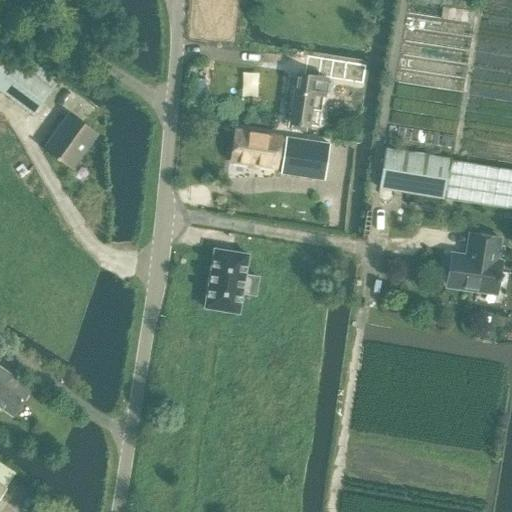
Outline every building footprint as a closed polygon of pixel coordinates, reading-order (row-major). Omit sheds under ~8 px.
[(409,0),(410,2),(470,11),(471,0),(409,0)] [(0,51),(0,92),(31,115),(50,89),(57,79),(31,60),(24,69),(0,51)] [(322,73),(353,78),(355,65),(324,60),(322,73)] [(289,123),(308,126),(313,94),(324,96),(327,78),(297,73),(289,123)] [(43,149),(71,169),(96,135),(68,115),(43,149)] [(236,129),(231,161),(275,168),(277,153),(279,137),(279,136),(236,129)] [(279,137),(277,153),(283,154),(280,173),(323,180),(329,144),(279,137)] [(384,149),(378,189),(444,199),(511,210),(511,170),(450,161),(451,160),(384,149)] [(501,263),(495,263),(499,239),(471,235),(467,259),(450,256),(446,286),(496,294),(498,281),(500,281),(501,277),(499,277),(501,263)] [(248,255),(213,249),(204,308),(238,313),(241,293),(255,295),(258,277),(244,275),(248,255)] [(310,282),(304,320),(319,323),(326,284),(310,282)] [(479,330),(478,335),(481,340),(487,341),(492,338),(493,332),(489,327),(484,326),(479,330)] [(0,368),(0,408),(12,417),(30,389),(0,368)] [(0,496),(5,489),(15,474),(0,463),(0,496)]
